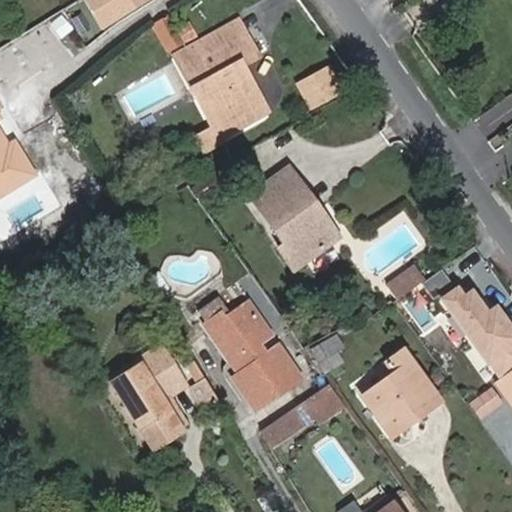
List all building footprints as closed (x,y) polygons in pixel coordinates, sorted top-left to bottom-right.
[(146,0),(88,0),(104,26),(146,0)] [(64,14),(51,24),(62,38),(75,27),(64,14)] [(200,38),(193,20),(176,26),(172,16),(155,23),(166,52),(200,38)] [(239,23),(199,44),(207,55),(245,34),(239,23)] [(207,55),(199,44),(175,57),(215,130),(198,139),(204,151),(222,141),(220,138),(265,113),(240,65),(256,55),(245,34),(215,51),(207,55)] [(328,74),(316,81),(330,104),(342,98),(328,74)] [(316,81),(304,87),(318,111),(330,104),(316,81)] [(0,194),(34,175),(14,143),(7,147),(0,135),(0,194)] [(245,155),(209,175),(216,188),(252,168),(245,155)] [(250,196),(258,209),(292,186),(317,221),(324,217),(298,180),(290,169),(250,196)] [(292,186),(258,209),(284,245),(278,249),(292,269),(339,237),(324,217),(317,221),(292,186)] [(396,301),(425,281),(414,265),(384,285),(396,301)] [(447,270),(426,282),(434,296),(455,284),(447,270)] [(421,290),(399,305),(408,318),(430,303),(421,290)] [(206,324),(240,374),(233,379),(255,411),(299,380),(277,347),(264,355),(257,345),(269,337),(247,305),(225,319),(221,313),(206,324)] [(338,339),(312,353),(323,373),(342,362),(336,351),(343,347),(338,339)] [(157,396),(180,381),(160,350),(135,366),(137,370),(114,384),(153,448),(180,432),(161,402),(157,396)] [(419,408),(424,413),(441,401),(404,351),(385,364),(392,375),(363,397),(391,436),(405,427),(401,421),(419,408)] [(217,402),(193,362),(186,366),(197,385),(192,388),(206,409),(217,402)] [(184,388),(180,381),(157,396),(161,402),(180,432),(187,427),(169,397),(184,388)] [(495,385),(470,403),(482,421),(507,403),(495,385)] [(311,415),(318,425),(343,409),(327,386),(261,431),(269,444),(311,415)] [(405,427),(424,413),(419,408),(401,421),(405,427)] [(368,511),(398,511),(388,498),(368,511)]
